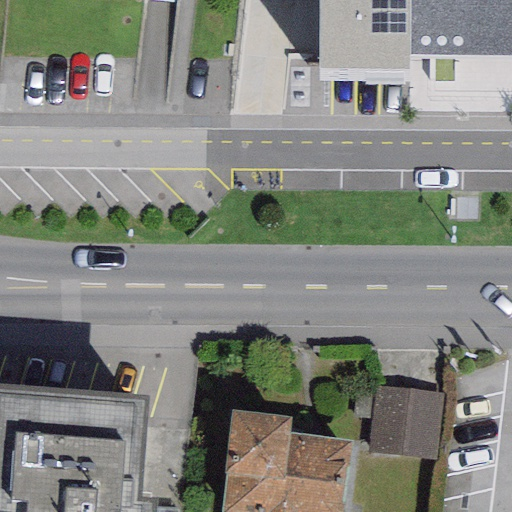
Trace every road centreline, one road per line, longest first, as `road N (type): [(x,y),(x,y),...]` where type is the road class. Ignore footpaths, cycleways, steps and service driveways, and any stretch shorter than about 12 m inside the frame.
road 1 (secondary): [(511,285),(0,280)]
road 2 (residential): [(0,151),(511,155)]
